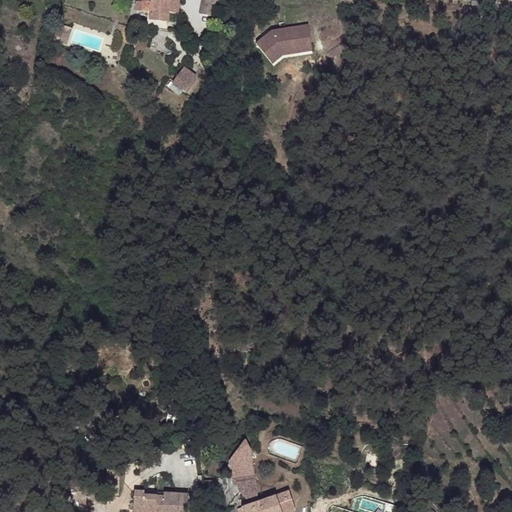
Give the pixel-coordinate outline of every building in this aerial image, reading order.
[(148,14),(149,21),(168,23),(169,13),(178,14),(179,0),(149,0),(150,2),(137,2),(136,2),(136,11),(145,14),(148,14)] [(217,0),(203,0),(200,15),(213,17),(217,0)] [(166,31),(168,23),(149,21),(145,21),(145,29),(166,31)] [(315,48),(309,23),(273,31),(258,45),(273,61),(283,50),(282,48),(293,46),(295,53),(315,48)] [(63,37),(65,28),(58,26),(55,35),(63,37)] [(283,50),(273,61),(276,64),(286,55),(295,53),(293,46),(282,48),(283,50)] [(183,70),(171,84),(184,93),(195,79),(183,70)] [(250,448),(250,446),(243,441),(231,460),(230,459),(222,470),(231,477),(239,466),(238,465),(250,448)] [(260,501),(256,477),(252,460),(246,461),(246,466),(242,467),(243,471),(237,472),(239,483),(246,506),(260,501)] [(277,496),(280,507),(289,503),(287,499),(292,497),(290,491),(277,496)] [(186,511),(187,494),(133,492),(133,511),(141,511),(155,511),(156,511),(162,511),(186,511)] [(282,511),(280,507),(277,496),(260,501),(263,511),(282,511)] [(288,511),(295,510),(292,497),(287,499),(289,503),(280,507),(282,511),(288,511)] [(263,511),(260,501),(246,506),(242,507),(244,511),(263,511)]
